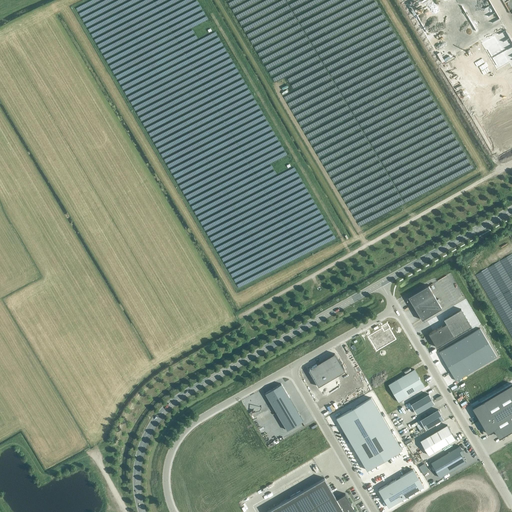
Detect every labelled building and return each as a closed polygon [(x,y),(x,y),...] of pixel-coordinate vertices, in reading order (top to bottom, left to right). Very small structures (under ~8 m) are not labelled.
[(493,142),(493,144),(488,147),(492,154),(498,151),(500,155),(511,148),(511,136),(510,132),(493,142)] [(428,286),(408,297),(410,299),(417,312),(422,320),(423,319),(441,308),(428,286)] [(382,328),(368,336),(376,351),(396,340),(390,329),(390,328),(387,323),(381,326),(382,328)] [(428,333),(436,347),(453,337),(446,323),(428,333)] [(480,328),(439,352),(456,381),(497,357),(480,328)] [(311,370),(310,372),(319,388),(346,373),(336,356),(311,370)] [(424,386),(414,369),(388,384),(398,402),(424,386)] [(511,383),(472,407),(488,434),(494,430),(496,429),(501,437),(511,430),(511,383)] [(281,384),(265,393),(287,430),(303,420),(281,384)] [(429,394),(411,404),(416,413),(434,403),(429,394)] [(402,449),(371,398),(337,418),(367,470),(402,449)] [(420,420),(425,429),(443,419),(437,410),(420,420)] [(447,425),(420,441),(428,455),(456,439),(447,425)] [(464,453),(460,446),(431,462),(440,477),(466,462),(461,455),(464,453)] [(413,469),(378,490),(389,507),(423,486),(413,469)] [(351,504),(345,494),(337,499),(324,478),(267,511),(355,511),(353,507),(354,507),(353,507),(351,504),(352,504),(351,503),(351,504)]
